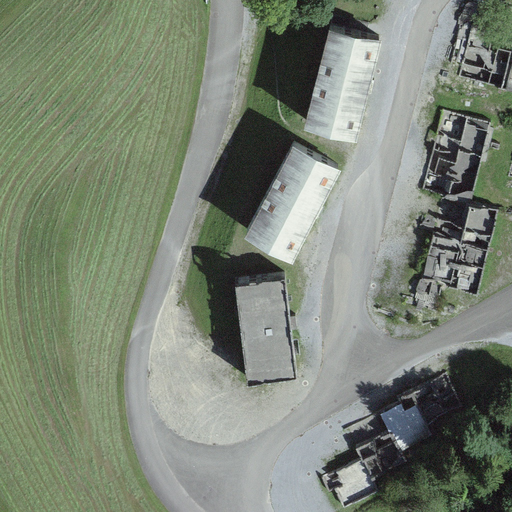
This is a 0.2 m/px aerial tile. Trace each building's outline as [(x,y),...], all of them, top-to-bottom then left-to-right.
[(305,122),(356,134),(380,36),(329,24),(305,122)] [(511,34),(473,24),(460,76),(511,89),(511,34)] [(471,202),(490,122),(443,111),(425,189),(444,194),(424,276),(478,289),(497,208),(471,202)] [(247,231),(293,255),(339,166),(293,142),(247,231)] [(248,376),(297,370),(285,274),(236,280),(248,376)] [(428,421),(461,405),(446,373),(399,395),(402,401),(346,427),(361,458),(323,476),(329,489),(335,486),(344,504),(378,488),(373,476),(407,460),(402,450),(435,435),(428,421)]
